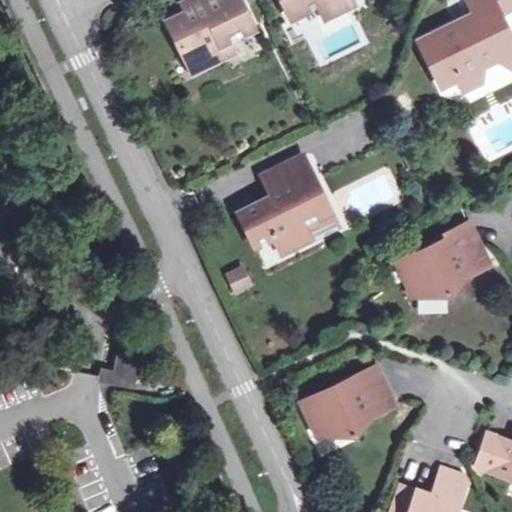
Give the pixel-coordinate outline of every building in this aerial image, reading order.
[(170,20),(169,18),(153,27),(178,77),(211,60),(205,49),(215,44),(238,31),(221,0),(182,0),(176,4),(181,14),(170,20)] [(277,0),(286,17),(311,4),(318,16),(348,1),(347,0),(277,0)] [(511,37),(501,14),(507,11),(501,0),(464,0),(475,21),(456,30),(452,24),(419,41),(442,89),(459,80),(465,92),(492,77),(486,67),(501,59),(504,65),(511,68),(511,67),(511,37)] [(511,0),(501,0),(507,11),(511,8),(511,0)] [(181,14),(176,4),(165,10),(169,18),(170,20),(181,14)] [(205,49),(211,60),(220,55),(215,44),(205,49)] [(259,178),(270,200),(238,216),(254,248),(274,238),(282,253),(311,239),(304,226),(329,214),(301,158),(259,178)] [(442,231),(444,237),(394,261),(410,294),(429,285),(434,294),(452,298),(467,291),(464,287),(488,263),(467,219),(442,231)] [(243,264),(223,273),(234,296),(254,287),(243,264)] [(137,357),(118,354),(114,381),(127,384),(132,385),(137,357)] [(346,374),(347,377),(297,402),(313,434),(345,434),(364,416),(367,413),(390,402),(370,362),(346,374)] [(511,444),(483,434),(471,466),(511,480),(511,444)] [(456,511),(469,477),(442,466),(432,493),(399,482),(389,511),(456,511)]
